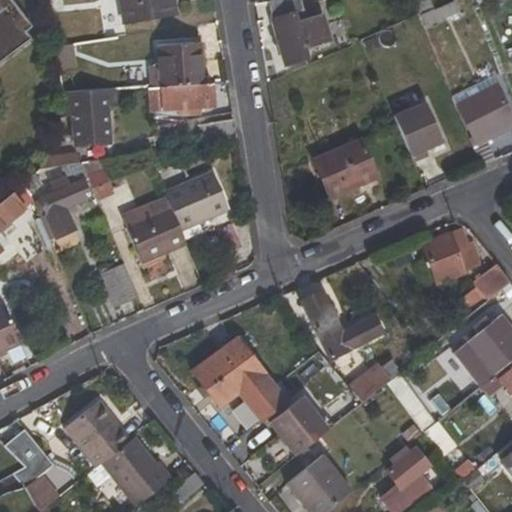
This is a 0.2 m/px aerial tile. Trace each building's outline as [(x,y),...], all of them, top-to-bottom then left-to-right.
[(0,0),(0,65),(32,42),(27,35),(33,30),(10,0),(0,0)] [(65,0),(47,0),(50,14),(67,12),(65,0)] [(119,0),(123,25),(174,18),(171,0),(119,0)] [(295,15),(302,12),(298,0),(269,0),(266,0),(284,66),(308,60),(306,50),(327,43),(320,16),(297,23),(295,15)] [(411,0),(416,15),(431,9),(427,0),(411,0)] [(424,28),(462,11),(457,0),(431,11),(419,16),(424,28)] [(148,86),(158,85),(158,89),(201,85),(199,44),(157,48),(157,67),(148,67),(148,86)] [(72,45),(55,48),(58,67),(75,65),(72,45)] [(201,85),(158,89),(146,90),(148,111),(177,109),(177,115),(195,114),(195,107),(214,107),(213,84),(201,85)] [(511,123),(495,91),(461,108),(480,146),(482,145),(504,134),(502,130),(511,125),(511,123)] [(70,101),(74,146),(108,144),(105,99),(70,101)] [(392,119),(393,122),(411,161),(414,163),(426,158),(424,152),(441,145),(424,105),(392,119)] [(196,126),(199,144),(235,138),(232,121),(196,126)] [(312,162),(327,199),(357,187),(355,180),(372,173),(359,140),(312,162)] [(471,150),(479,167),(492,162),(482,145),(480,146),(471,150)] [(76,153),(47,157),(38,171),(61,167),(77,165),(76,153)] [(99,161),(80,164),(86,181),(96,203),(112,196),(99,161)] [(80,164),(77,165),(61,167),(64,177),(47,184),(51,194),(36,200),(53,239),(72,231),(63,208),(87,198),(81,183),(86,181),(80,164)] [(357,187),(375,179),(372,173),(355,180),(357,187)] [(210,174),(162,193),(169,209),(179,232),(225,213),(210,174)] [(40,186),(33,176),(12,193),(26,208),(32,203),(28,196),(40,186)] [(26,208),(12,193),(0,203),(0,250),(2,249),(13,261),(41,239),(26,208)] [(124,228),(140,264),(184,246),(179,232),(169,209),(124,228)] [(471,243),(467,245),(461,229),(421,246),(436,285),(479,266),(471,243)] [(97,276),(111,308),(137,298),(123,265),(97,276)] [(483,300),(486,302),(509,283),(494,265),(471,285),(474,289),(460,299),(470,310),(483,300)] [(301,303),(328,359),(379,335),(372,320),(340,335),(321,294),(301,303)] [(19,345),(2,306),(0,307),(16,346),(19,345)] [(0,307),(0,353),(16,346),(0,307)] [(463,345),(491,379),(511,361),(511,330),(500,316),(463,345)] [(413,339),(424,352),(442,338),(432,325),(413,339)] [(219,406),(237,393),(259,420),(283,401),(234,342),(193,374),(219,406)] [(399,373),(389,361),(379,369),(389,381),(399,373)] [(348,387),(361,403),(384,385),(389,381),(379,369),(375,365),(348,387)] [(402,383),(390,393),(412,420),(424,410),(402,383)] [(298,398),(266,423),(294,456),(325,432),(298,398)] [(97,401),(63,429),(95,469),(100,465),(129,441),(97,401)] [(133,438),(129,441),(100,465),(135,508),(171,479),(158,463),(155,466),(133,438)] [(511,440),(475,470),(461,482),(469,493),(502,468),(511,479),(511,440)] [(413,448),(408,453),(404,449),(388,462),(391,466),(384,472),(397,488),(380,502),(388,511),(404,511),(432,490),(420,475),(429,468),(413,448)] [(321,457),(286,485),(307,511),(326,511),(350,493),(321,457)] [(467,462),(453,473),(461,482),(475,470),(467,462)] [(180,504),(202,486),(193,475),(171,493),(180,504)] [(28,495),(38,489),(32,482),(25,489),(28,495)] [(0,495),(0,504),(4,511),(19,511),(33,504),(28,495),(25,489),(23,486),(18,489),(16,486),(0,495)]
